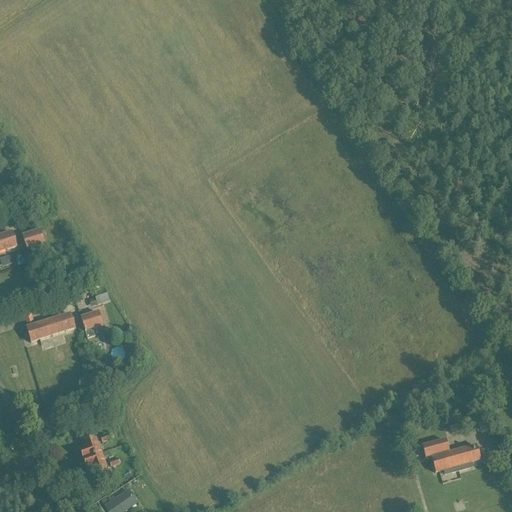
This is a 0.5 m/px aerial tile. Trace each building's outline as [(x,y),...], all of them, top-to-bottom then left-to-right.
[(26,250),(32,248),(44,244),(41,233),(22,238),(26,250)] [(0,238),(0,253),(17,248),(12,234),(0,238)] [(76,306),(80,305),(76,290),(71,291),(76,306)] [(86,311),(109,302),(105,290),(93,294),(95,300),(83,304),(86,311)] [(63,306),(71,304),(69,298),(62,300),(63,306)] [(34,328),(32,319),(30,314),(24,316),(28,330),(26,330),(30,344),(75,330),(71,316),(34,328)] [(100,318),(99,314),(80,320),(85,333),(87,340),(95,337),(92,330),(103,327),(103,326),(106,325),(104,317),(100,318)] [(85,424),(96,420),(93,413),(82,417),(85,424)] [(450,434),(458,432),(456,426),(449,428),(450,434)] [(102,444),(111,441),(110,435),(101,439),(102,444)] [(83,461),(101,455),(95,440),(82,445),(84,449),(79,451),(83,461)] [(448,456),(447,454),(448,453),(445,442),(422,448),(425,460),(432,458),(433,460),(431,460),(435,474),(450,470),(451,474),(472,469),(471,464),(479,461),(480,462),(476,447),(476,448),(466,450),(467,451),(458,454),(458,453),(448,456)] [(93,475),(106,470),(101,455),(83,461),(87,472),(92,471),(93,475)] [(124,465),(122,459),(119,460),(118,460),(109,463),(111,469),(112,469),(113,473),(121,470),(120,467),(124,465)] [(108,511),(125,511),(136,505),(127,492),(105,507),(108,511)]
